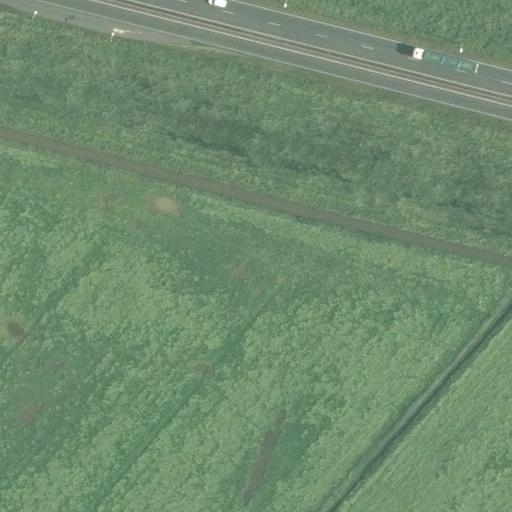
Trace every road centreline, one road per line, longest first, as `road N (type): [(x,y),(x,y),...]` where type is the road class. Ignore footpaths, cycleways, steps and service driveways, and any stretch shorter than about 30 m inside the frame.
road 1 (trunk): [(57,0),(511,116)]
road 2 (trunk): [(511,83),(179,0)]
